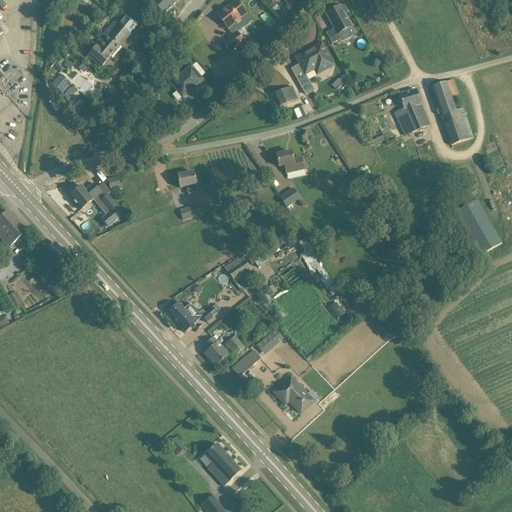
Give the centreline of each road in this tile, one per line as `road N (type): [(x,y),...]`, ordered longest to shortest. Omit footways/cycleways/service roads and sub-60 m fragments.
road 1 (primary): [(314,511),(23,194)]
road 2 (unclassified): [(148,151),(292,127),(511,56)]
road 3 (unclassified): [(148,151),(243,86),(315,0)]
road 4 (residential): [(112,126),(197,0)]
road 5 (unclassified): [(93,511),(0,408)]
road 6 (unclassified): [(23,194),(82,165),(148,151)]
